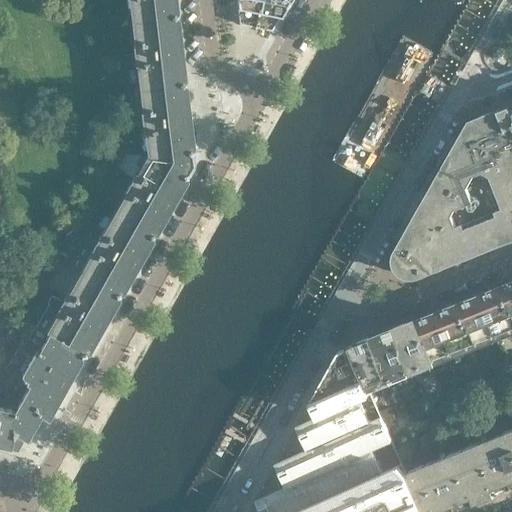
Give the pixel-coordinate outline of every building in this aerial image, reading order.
[(175,12),(173,0),(132,0),(135,17),(175,12)] [(256,27),(261,0),(236,0),(239,24),(256,27)] [(271,30),(287,0),(261,0),(256,27),(271,30)] [(183,81),(178,43),(175,12),(135,17),(138,40),(134,40),(136,62),(140,62),(143,85),(183,81)] [(117,54),(116,46),(104,47),(105,55),(117,54)] [(118,62),(117,54),(105,55),(106,63),(118,62)] [(190,149),(187,120),(183,81),(143,85),(145,108),(141,109),(144,130),(148,130),(149,154),(193,163),(193,162),(192,162),(193,161),(191,159),(190,151),(191,150),(190,149)] [(511,238),(511,109),(510,104),(470,120),(397,248),(396,250),(395,253),(394,255),(394,257),(394,258),(394,260),(394,262),(395,263),(395,264),(396,266),(397,269),(399,272),(401,273),(403,274),(406,276),(408,276),(410,277),(413,277),(416,276),(418,276),(511,238)] [(125,121),(124,113),(112,115),(113,123),(125,121)] [(126,129),(125,121),(113,123),(114,131),(126,129)] [(176,197),(179,191),(179,190),(178,189),(185,175),(186,175),(185,173),(186,173),(190,166),(189,166),(192,165),(193,164),(193,163),(149,154),(137,174),(134,172),(129,182),(124,191),(127,193),(116,213),(152,234),(159,221),(160,222),(162,222),(165,216),(165,214),(164,213),(173,197),(174,198),(176,197)] [(115,174),(119,167),(108,161),(104,168),(115,174)] [(111,181),(115,174),(104,168),(100,175),(111,181)] [(142,256),(146,251),(145,249),(144,248),(152,234),(116,213),(104,233),(101,231),(90,249),(94,251),(83,271),(119,292),(126,280),(127,281),(129,281),(132,275),(131,273),(130,272),(139,256),(141,257),(142,256)] [(82,231),(86,224),(76,218),(72,225),(82,231)] [(78,238),(82,231),(72,225),(68,232),(78,238)] [(109,315),(112,309),(110,307),(119,292),(83,271),(71,291),(68,289),(63,298),(58,307),(61,309),(47,333),(81,352),(84,354),(92,340),(93,340),(95,340),(98,334),(98,332),(97,331),(106,315),(107,316),(109,315)] [(49,290),(53,283),(42,277),(38,284),(49,290)] [(511,281),(499,286),(508,309),(511,308),(511,281)] [(45,297),(49,290),(38,284),(34,291),(45,297)] [(511,328),(511,308),(508,309),(499,286),(478,295),(494,336),(511,328)] [(494,336),(478,295),(456,303),(466,326),(469,325),(476,343),(494,336)] [(476,343),(469,325),(466,326),(456,303),(435,312),(451,353),(476,343)] [(0,313),(9,313),(8,305),(0,305),(0,313)] [(451,353),(435,312),(414,320),(423,343),(426,342),(434,360),(451,353)] [(434,360),(426,342),(423,343),(414,320),(392,329),(409,370),(434,360)] [(409,370),(392,329),(371,338),(380,361),(384,359),(391,377),(409,370)] [(74,366),(81,352),(47,333),(40,347),(36,345),(28,359),(62,378),(63,378),(67,377),(68,377),(68,375),(69,376),(72,375),(75,370),(74,367),(74,366)] [(380,361),(371,338),(350,346),(367,386),(391,377),(384,359),(380,361)] [(424,511),(407,470),(405,471),(367,386),(350,346),(349,346),(340,350),(311,401),(318,416),(297,426),(307,449),(276,464),(286,487),(255,501),(259,511),(424,511)] [(62,378),(28,359),(25,365),(59,384),(62,378)] [(30,427),(37,414),(43,417),(45,416),(54,400),(55,400),(59,399),(61,394),(61,391),(60,391),(61,389),(60,389),(59,384),(25,365),(19,376),(30,382),(14,410),(0,407),(0,443),(6,445),(6,443),(15,445),(26,425),(30,427)] [(507,386),(504,377),(492,382),(495,391),(507,386)] [(495,391),(492,382),(481,386),(485,395),(495,391)] [(465,403),(461,394),(449,399),(453,408),(465,403)] [(453,408),(449,399),(439,403),(443,412),(453,408)] [(422,420),(419,411),(406,416),(410,425),(422,420)] [(410,425),(406,416),(396,420),(400,429),(410,425)] [(511,485),(511,427),(463,447),(484,497),(511,485)] [(447,511),(484,497),(463,447),(407,470),(424,511),(447,511)]
